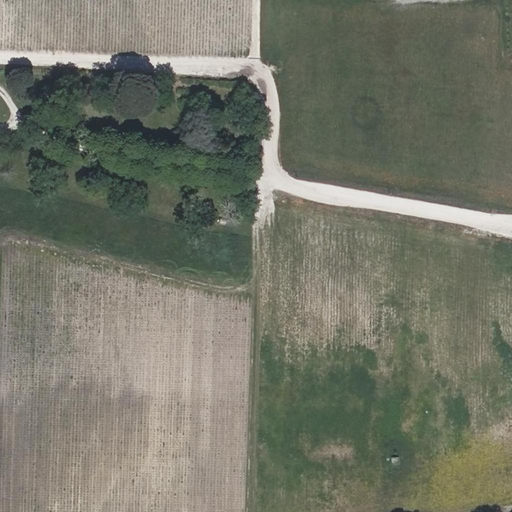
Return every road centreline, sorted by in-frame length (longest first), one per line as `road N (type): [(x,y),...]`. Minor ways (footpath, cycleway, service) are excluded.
road 1 (track): [(0,59),(254,71),(270,106),(266,157),(273,179)]
road 2 (track): [(248,511),(262,191),(273,179)]
